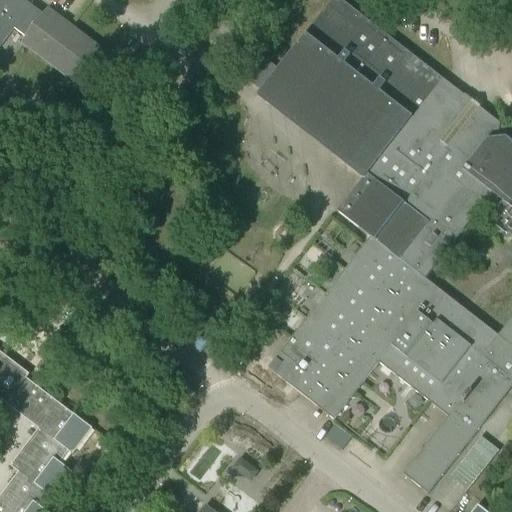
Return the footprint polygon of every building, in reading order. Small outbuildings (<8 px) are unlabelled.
[(0,0),(0,47),(14,29),(28,39),(24,43),(78,85),(103,52),(48,11),(45,16),(27,2),(29,0),(28,0),(0,0)] [(371,237),(287,344),(268,368),(335,420),(380,363),(449,417),(403,474),(429,494),(511,388),(511,135),(479,109),(461,131),(454,125),(472,103),(343,0),(333,0),(278,69),(261,90),(258,94),(259,95),(261,92),(365,176),(337,211),(371,237)] [(261,90),(278,69),(266,60),(249,81),(261,90)] [(219,261),(235,278),(251,262),(236,246),(219,261)] [(29,375),(19,367),(0,352),(0,399),(39,429),(11,466),(19,472),(0,497),(0,511),(47,511),(41,507),(49,495),(53,498),(72,473),(61,464),(70,452),(73,455),(92,429),(74,415),(26,379),(29,375)] [(352,437),(336,425),(327,438),(343,450),(352,437)] [(446,484),(465,498),(511,441),(491,426),(446,484)] [(247,461),(267,466),(270,454),(250,449),(247,461)]
